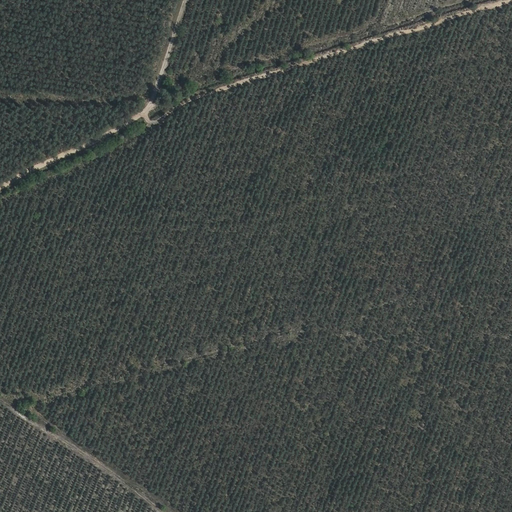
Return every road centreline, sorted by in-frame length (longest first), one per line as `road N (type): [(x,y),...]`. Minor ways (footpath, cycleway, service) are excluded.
road 1 (track): [(511,1),(187,102),(151,129),(144,114),(0,188)]
road 2 (track): [(144,114),(182,0)]
